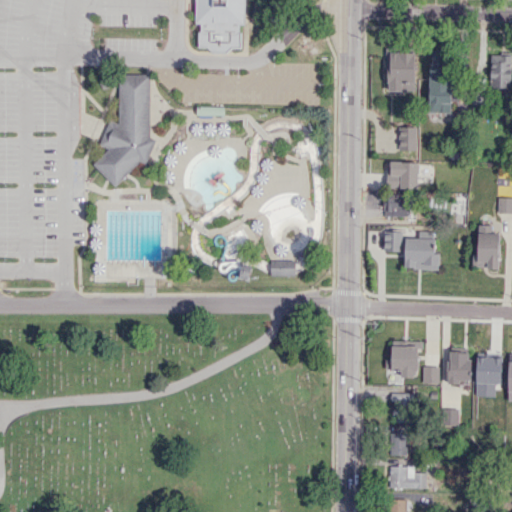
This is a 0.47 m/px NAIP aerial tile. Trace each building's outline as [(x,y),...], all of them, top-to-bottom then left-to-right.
[(244,0),(244,23),(239,23),(239,32),(241,32),(241,47),(231,47),(226,52),(212,52),(206,46),(198,46),(198,31),(200,31),(200,23),(195,23),(195,0),(244,0)] [(429,118),(449,118),(451,50),(431,49),(429,118)] [(389,90),(389,83),(387,83),(387,51),(416,51),(416,90),(389,90)] [(511,53),(491,53),(490,87),(511,88),(511,53)] [(94,163),(97,166),(115,185),(140,161),(146,163),(156,139),(150,137),(151,74),(120,74),(120,123),(111,119),(100,144),(109,148),(94,163)] [(196,105),(195,113),(224,114),(224,106),(196,105)] [(398,148),(399,125),(417,126),(416,149),(398,148)] [(387,186),(387,175),(391,175),(391,161),(418,162),(418,189),(399,188),(399,187),(387,186)] [(409,216),(409,196),(384,196),(384,216),(409,216)] [(511,212),(499,212),(499,196),(511,196),(511,212)] [(473,265),(473,252),(478,252),(479,224),(492,224),(492,233),(501,233),(500,269),(487,269),(487,266),(473,265)] [(383,251),(384,229),(403,230),(403,237),(419,237),(419,230),(434,230),(433,238),(436,238),(436,252),(440,252),(439,269),(405,268),(405,251),(383,251)] [(295,275),(295,260),(271,260),(271,275),(295,275)] [(390,370),(391,340),(422,341),(422,347),(418,347),(418,370),(414,370),(414,377),(401,377),(401,370),(390,370)] [(448,368),(449,351),(471,352),(470,369),(448,368)] [(481,369),(481,352),(504,353),(503,370),(481,369)] [(423,382),(424,365),(440,366),(439,383),(423,382)] [(413,422),(413,393),(392,392),(392,414),(396,414),(396,421),(413,422)] [(445,424),(458,425),(458,412),(446,411),(445,424)] [(407,433),(390,432),(390,454),(407,455),(407,433)] [(389,487),(426,487),(426,472),(414,472),(414,465),(389,465),(389,487)] [(405,511),(406,499),(388,498),(388,511),(405,511)]
